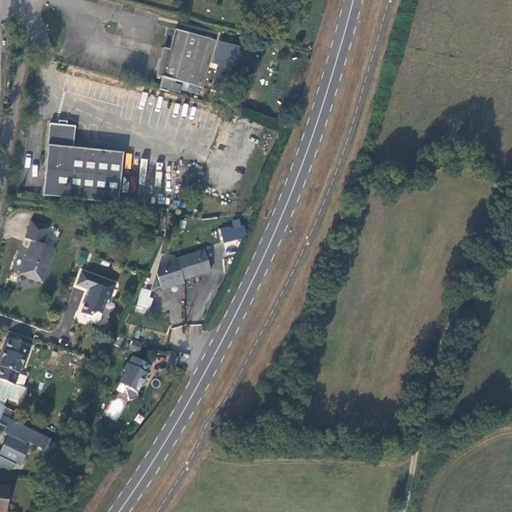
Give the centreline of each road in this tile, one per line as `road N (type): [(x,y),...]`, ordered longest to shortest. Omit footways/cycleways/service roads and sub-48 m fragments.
road 1 (secondary): [(122,511),(186,410),(284,215),(354,0)]
road 2 (track): [(511,199),(469,291),(399,511)]
road 3 (residential): [(0,195),(31,0)]
